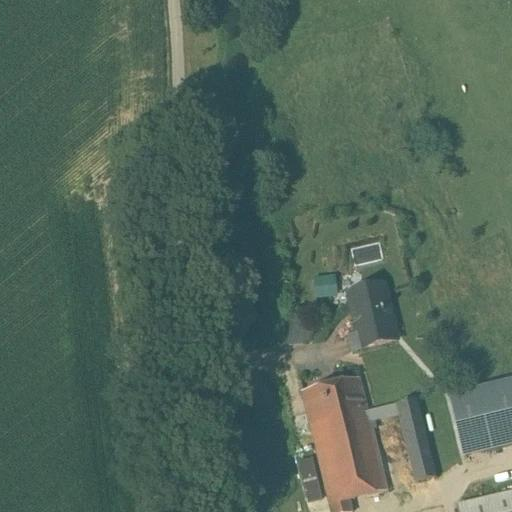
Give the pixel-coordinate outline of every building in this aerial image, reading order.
[(334,276),(312,277),(313,298),(335,297),(334,276)] [(384,287),(348,296),(358,337),(348,340),(351,353),(397,342),(384,287)] [(288,321),(288,342),(309,342),(309,321),(288,321)] [(358,380),(302,393),(330,506),(347,501),(386,492),(369,424),(366,413),(358,380)] [(511,384),(451,400),(465,458),(511,446),(511,384)] [(416,401),(396,406),(399,416),(415,485),(436,480),(416,401)] [(396,406),(366,413),(369,424),(399,416),(396,406)] [(511,511),(511,495),(457,509),(457,511),(511,511)] [(350,511),(347,501),(330,506),(331,511),(350,511)]
